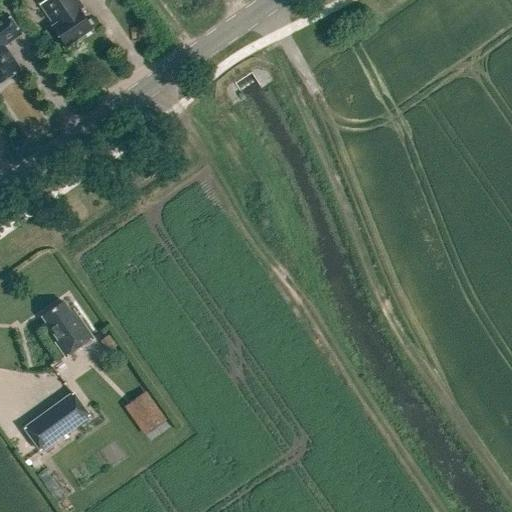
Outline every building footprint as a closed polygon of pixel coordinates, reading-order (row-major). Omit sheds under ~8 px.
[(52,27),(66,48),(92,30),(79,11),(83,8),(76,0),(39,0),(56,25),(52,27)] [(0,83),(20,70),(3,47),(20,35),(6,14),(0,18),(0,83)] [(42,318),(58,342),(55,344),(65,358),(93,339),(73,311),(71,313),(63,303),(42,318)] [(115,356),(122,367),(131,361),(124,350),(115,356)] [(147,392),(126,407),(145,435),(167,420),(147,392)] [(40,452),(89,417),(72,394),(24,429),(40,452)]
